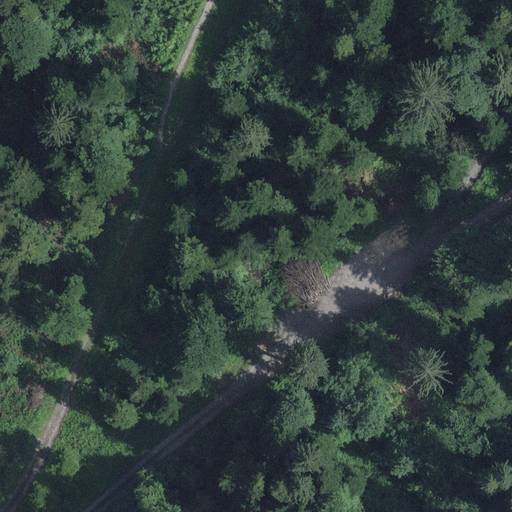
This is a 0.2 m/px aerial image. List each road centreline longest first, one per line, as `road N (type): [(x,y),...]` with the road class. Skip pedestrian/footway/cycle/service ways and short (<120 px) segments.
road 1 (track): [(90,511),(383,257),(511,180)]
road 2 (track): [(0,507),(52,429),(157,177)]
road 3 (track): [(157,177),(251,0)]
